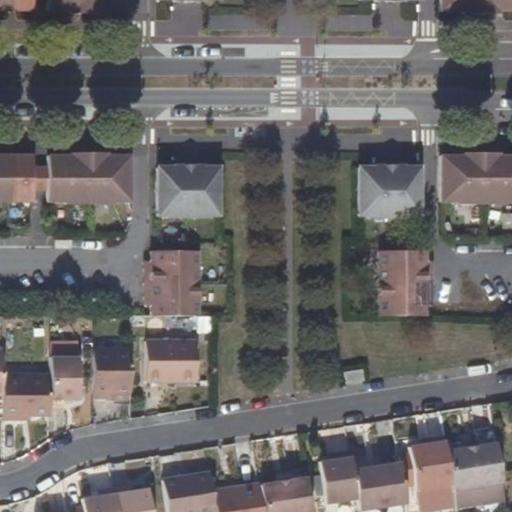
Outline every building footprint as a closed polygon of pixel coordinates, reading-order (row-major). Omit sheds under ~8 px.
[(0,0),(0,11),(30,12),(30,0),(0,0)] [(70,12),(70,15),(105,15),(105,13),(128,12),(128,0),(45,0),(46,11),(70,12)] [(471,15),(484,15),(497,15),(497,12),(511,11),(511,0),(436,0),(436,12),(453,13),(460,12),(460,15),(471,15)] [(126,158),(104,158),(104,154),(86,154),(68,154),(68,158),(45,157),(45,204),(62,204),(61,206),(110,207),(110,204),(126,204),(126,158)] [(511,158),(495,158),(496,155),(460,156),(460,158),(437,159),(438,205),(454,205),(454,207),(503,207),(503,205),(511,204),(511,158)] [(28,157),(0,157),(0,203),(28,204),(28,157)] [(206,221),(206,219),(215,219),(215,170),(199,169),(199,168),(170,168),(170,169),(154,169),(155,219),(169,218),(169,220),(206,221)] [(372,170),(356,170),(356,219),(372,219),(372,221),(408,221),(408,219),(416,219),(416,170),(401,170),(401,168),(371,168),(372,170)] [(149,300),(149,317),(197,317),(197,252),(150,252),(149,253),(149,269),(142,269),(142,300),(149,300)] [(425,253),(378,253),(377,317),(425,317),(425,301),(429,300),(428,270),(425,270),(425,253)] [(194,383),(194,342),(140,342),(141,382),(194,383)] [(16,415),(28,415),(47,415),(48,401),(48,353),(48,350),(0,350),(0,352),(0,395),(0,403),(0,419),(16,420),(16,415)] [(107,399),(107,394),(129,394),(129,350),(91,350),(91,399),(107,399)] [(85,401),(85,353),(48,353),(48,401),(85,401)] [(343,372),(344,383),(363,380),(362,370),(343,372)] [(493,446),(493,437),(443,445),(444,453),(493,446)] [(426,446),(405,449),(406,455),(411,485),(411,492),(413,491),(449,486),(444,453),(443,445),(442,438),(425,440),(426,446)] [(497,473),(493,446),(444,453),(449,486),(450,492),(499,485),(497,473)] [(356,502),(351,472),(348,452),(333,454),(334,461),(326,462),(317,463),(324,507),(356,502)] [(333,454),(326,455),(326,462),(334,461),(333,454)] [(397,464),(401,487),(411,485),(406,455),(396,457),(397,464)] [(357,511),(404,504),(401,487),(397,464),(351,472),(356,502),(357,511)] [(213,511),(210,493),(207,474),(161,481),(165,511),(213,511)] [(308,511),(304,479),(257,486),(261,511),(308,511)] [(128,492),(126,486),(112,488),(115,511),(149,511),(146,489),(128,492)] [(261,511),(257,486),(210,493),(213,511),(261,511)] [(450,492),(449,486),(413,491),(416,511),(426,511),(453,507),(450,492)] [(80,511),(115,511),(112,488),(95,491),(96,498),(79,500),(80,511)]
